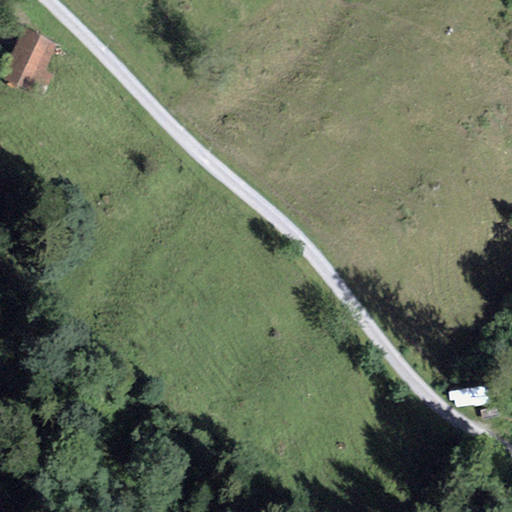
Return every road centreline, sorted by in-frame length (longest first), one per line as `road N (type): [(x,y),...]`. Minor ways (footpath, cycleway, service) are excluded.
road 1 (track): [(511,450),(416,383),(303,230),(188,150),(50,0)]
road 2 (track): [(0,341),(166,511)]
